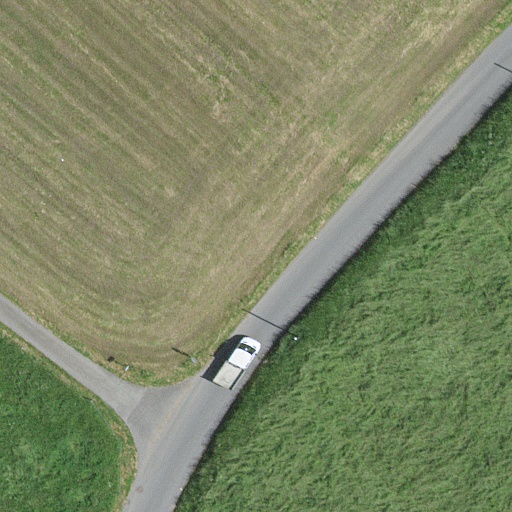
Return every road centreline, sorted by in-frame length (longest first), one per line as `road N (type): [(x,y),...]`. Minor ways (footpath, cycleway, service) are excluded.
road 1 (tertiary): [(145,511),(199,414),(267,318),(511,53)]
road 2 (track): [(185,438),(0,298)]
